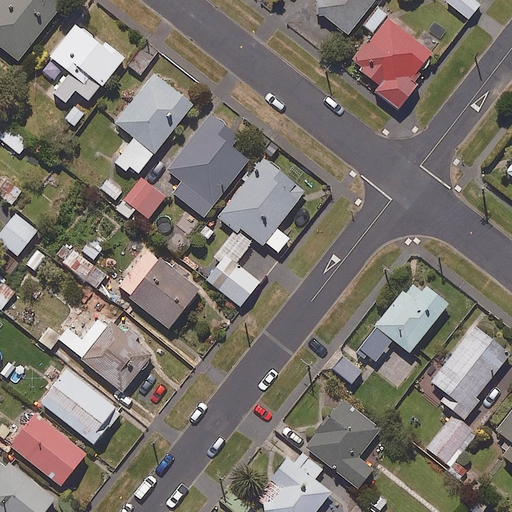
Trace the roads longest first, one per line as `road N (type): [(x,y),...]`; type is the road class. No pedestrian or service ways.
road 1 (residential): [(405,183),(145,511)]
road 2 (residential): [(173,0),(405,183)]
road 3 (residential): [(511,48),(405,183)]
road 4 (residential): [(405,183),(511,268)]
